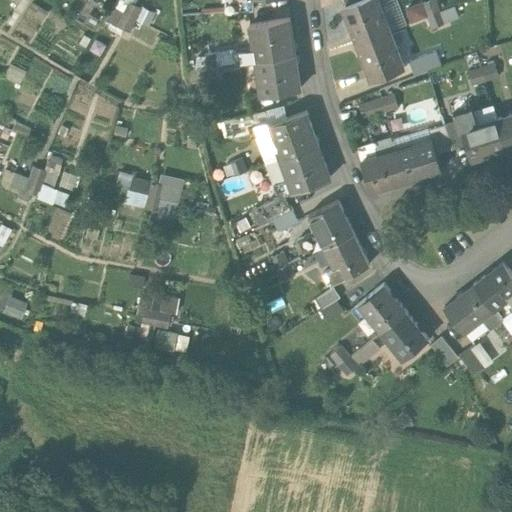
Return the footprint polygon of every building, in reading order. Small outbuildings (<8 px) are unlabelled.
[(129,0),(117,25),(129,31),(141,6),(129,0)] [(225,0),(225,12),(254,9),(254,0),(225,0)] [(358,0),(346,5),(343,6),(357,43),(390,31),(377,0),(358,0)] [(435,0),(432,0),(422,4),(427,16),(440,11),(435,0)] [(440,11),(427,16),(432,29),(445,24),(440,11)] [(289,18),(250,25),(255,59),(295,53),(289,18)] [(390,31),(357,43),(370,78),(403,66),(390,31)] [(217,52),(203,54),(205,67),(219,65),(217,52)] [(295,53),(255,59),(261,94),(300,88),(295,53)] [(494,63),(481,67),(485,80),(498,76),(494,63)] [(219,65),(205,67),(208,80),(221,78),(219,65)] [(481,67),(469,71),(473,84),(485,80),(481,67)] [(394,93),(381,97),(385,111),(398,107),(394,93)] [(381,97),(368,101),(372,115),(385,111),(381,97)] [(497,118),(475,125),(470,110),(452,115),(455,123),(457,132),(462,131),(466,144),(470,159),(506,148),(497,118)] [(257,111),(230,118),(234,136),(251,131),(250,127),(261,124),(257,111)] [(306,111),(269,125),(281,158),(318,144),(307,116),(306,111)] [(511,113),(497,118),(506,148),(511,145),(511,113)] [(457,132),(455,123),(445,126),(452,149),(466,144),(462,131),(457,132)] [(431,139),(397,149),(406,179),(439,168),(431,139)] [(318,144),(281,158),(293,191),(330,178),(318,144)] [(397,149),(362,160),(371,189),(406,179),(397,149)] [(40,195),(57,197),(63,154),(46,152),(40,195)] [(241,158),(229,162),(234,175),(246,170),(241,158)] [(26,163),(11,185),(22,193),(38,171),(26,163)] [(246,170),(234,175),(238,187),(250,183),(246,170)] [(168,186),(155,182),(147,207),(161,211),(168,186)] [(285,193),(253,209),(260,224),(292,208),(285,193)] [(338,199),(309,213),(317,229),(298,239),(305,255),(325,245),(353,231),(338,199)] [(353,231),(325,245),(340,277),(369,263),(353,231)] [(281,251),(270,257),(276,269),(287,263),(281,251)] [(511,273),(503,261),(474,283),(492,308),(509,295),(511,299),(511,273)] [(287,263),(276,269),(281,281),(293,275),(287,263)] [(383,282),(359,302),(381,330),(406,310),(383,282)] [(474,283),(445,306),(463,330),(492,308),(474,283)] [(330,318),(349,309),(338,286),(319,295),(330,318)] [(11,294),(7,310),(24,316),(29,300),(11,294)] [(169,313),(143,309),(141,322),(166,327),(169,313)] [(406,310),(381,330),(403,357),(428,337),(406,310)] [(161,328),(159,345),(189,349),(191,332),(161,328)] [(340,345),(330,353),(339,363),(349,355),(340,345)] [(444,348),(444,359),(462,359),(462,348),(444,348)] [(349,355),(339,363),(347,374),(357,366),(349,355)]
